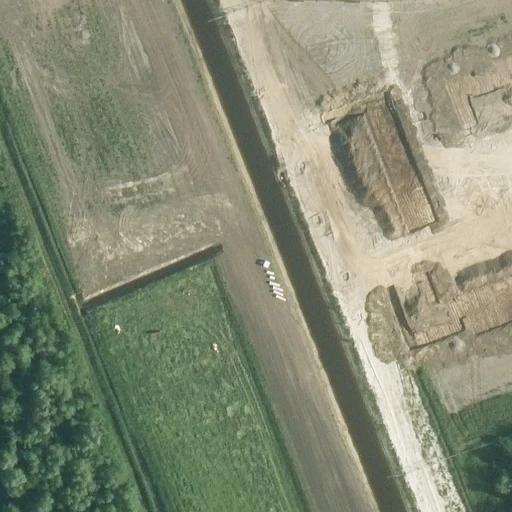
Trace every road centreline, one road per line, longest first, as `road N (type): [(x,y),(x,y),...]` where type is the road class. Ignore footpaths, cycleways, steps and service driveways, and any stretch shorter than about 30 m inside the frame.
road 1 (residential): [(342,282),(232,0)]
road 2 (residential): [(432,511),(342,282)]
road 3 (residential): [(458,238),(342,282)]
